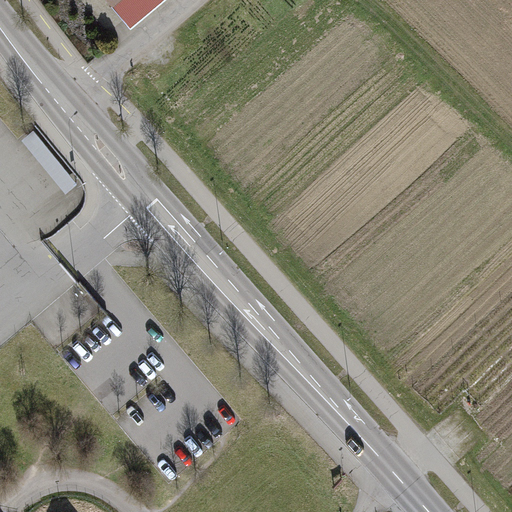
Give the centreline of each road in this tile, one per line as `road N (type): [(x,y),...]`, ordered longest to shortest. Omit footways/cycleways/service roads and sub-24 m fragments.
road 1 (secondary): [(428,511),(69,108)]
road 2 (residential): [(69,108),(199,0)]
road 3 (track): [(8,511),(29,490),(58,480),(92,484),(134,511)]
